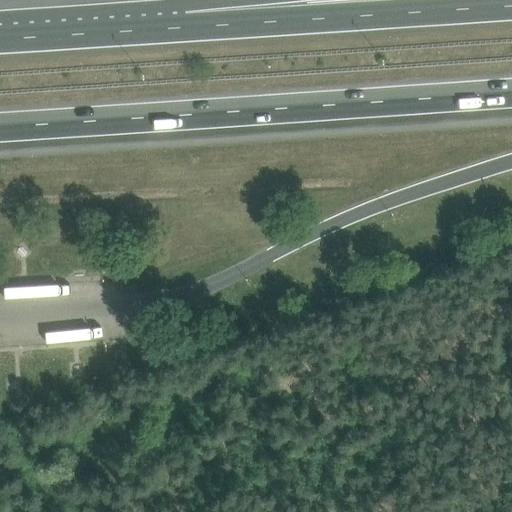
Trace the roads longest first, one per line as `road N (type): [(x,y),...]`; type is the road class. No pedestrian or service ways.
road 1 (motorway): [(511,3),(0,37)]
road 2 (motorway): [(0,125),(511,92)]
